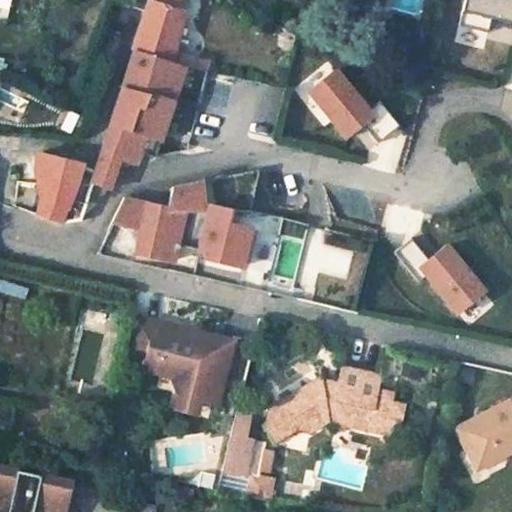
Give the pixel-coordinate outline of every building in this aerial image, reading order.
[(76,221),(78,222),(91,182),(109,188),(118,160),(132,164),(145,137),(160,142),(185,66),(179,66),(172,63),(174,55),(166,53),(179,12),(174,10),(177,0),(129,0),(128,5),(144,11),(135,41),(132,49),(111,117),(95,171),(83,168),(83,165),(56,158),(36,154),(32,163),(37,192),(41,193),(35,216),(62,224),(76,221)] [(511,0),(463,0),(461,11),(458,24),(487,31),(490,18),(511,22),(511,0)] [(344,137),(359,123),(375,142),(397,123),(377,100),(367,109),(333,69),(306,92),(344,137)] [(255,87),(246,131),(272,136),(282,88),(235,79),(228,113),(239,116),(246,86),(255,87)] [(169,209),(122,198),(109,231),(139,240),(136,254),(171,261),(175,245),(206,252),(204,258),(240,266),(249,229),(227,224),(230,211),(203,204),(200,182),(194,184),(172,187),(169,209)] [(415,281),(425,274),(455,312),(481,291),(445,245),(437,251),(420,229),(392,251),(415,281)] [(153,347),(160,321),(130,314),(131,319),(125,341),(153,347)] [(143,352),(139,370),(172,379),(168,391),(168,395),(169,398),(171,401),(175,403),(180,402),(183,400),(185,397),(204,402),(221,406),(237,342),(160,321),(153,347),(125,341),(123,347),(143,352)] [(269,409),(267,425),(277,441),(297,428),(309,430),(327,419),(391,433),(394,422),(400,423),(405,404),(392,401),(394,392),(378,389),(381,375),(343,366),(339,384),(322,380),(322,376),(269,409)] [(204,402),(185,397),(181,412),(200,417),(204,402)] [(511,449),(511,397),(455,427),(469,453),(480,455),(496,447),(501,455),(511,449)] [(264,430),(253,413),(232,426),(221,475),(242,480),(251,438),(264,430)] [(477,468),(501,455),(496,447),(480,455),(469,453),(477,468)] [(0,467),(0,502),(13,507),(12,511),(31,511),(39,476),(0,467)] [(58,511),(65,482),(39,476),(31,511),(58,511)] [(147,499),(142,511),(155,511),(159,502),(147,499)] [(12,511),(13,507),(0,502),(0,510),(9,511),(12,511)]
